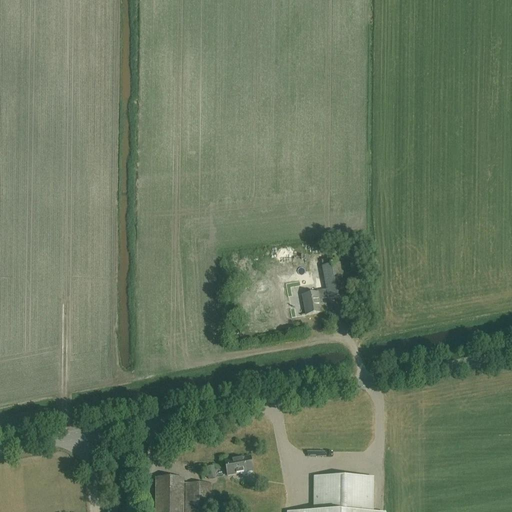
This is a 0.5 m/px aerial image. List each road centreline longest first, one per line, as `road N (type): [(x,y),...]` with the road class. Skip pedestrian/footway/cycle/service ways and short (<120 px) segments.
road 1 (tertiary): [(0,449),(511,354)]
road 2 (track): [(226,360),(351,340)]
